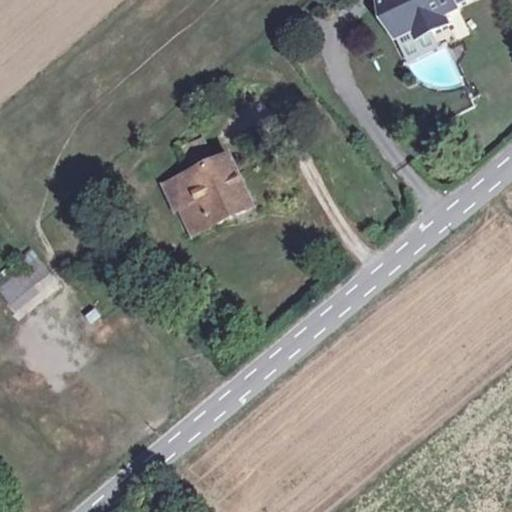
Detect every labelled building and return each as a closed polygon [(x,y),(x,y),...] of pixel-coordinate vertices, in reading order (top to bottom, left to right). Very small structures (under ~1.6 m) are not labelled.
[(388,0),(380,4),(398,41),(417,31),(432,24),(436,32),(452,24),(449,17),(461,10),(458,5),(468,0),(388,0)] [(432,24),(417,31),(421,40),(436,32),(432,24)] [(231,158),(189,177),(201,201),(185,209),(196,235),(205,231),(202,225),(252,201),(231,158)] [(201,201),(189,177),(167,188),(178,212),(185,209),(201,201)] [(202,225),(205,231),(255,207),(252,201),(202,225)] [(51,280),(39,266),(2,295),(14,310),(51,280)]
